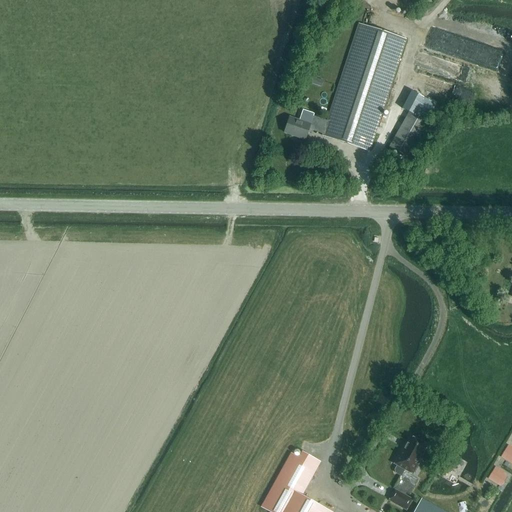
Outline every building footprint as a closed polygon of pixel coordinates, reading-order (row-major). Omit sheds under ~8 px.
[(406,40),(358,24),(327,121),(312,116),(310,125),(289,118),(284,133),(305,140),(309,129),(323,134),(322,136),(370,151),(406,40)] [(314,84),(316,78),(308,75),(306,82),(314,84)] [(426,93),(421,104),(415,101),(389,147),(407,158),(434,112),(440,101),(426,93)] [(478,108),(489,109),(491,97),(480,96),(478,108)] [(423,456),(422,455),(427,445),(410,435),(406,443),(404,442),(392,463),(396,466),(394,470),(395,473),(401,477),(404,470),(412,475),(423,456)] [(510,462),(511,458),(511,447),(508,445),(501,457),(510,462)] [(329,511),(301,496),(320,462),(301,452),(298,457),(291,453),(261,507),(269,511),(329,511)] [(448,453),(443,463),(455,470),(460,460),(448,453)] [(504,472),(495,467),(488,478),(497,484),(504,472)] [(413,499),(394,489),(388,501),(406,511),(413,499)] [(414,511),(443,511),(422,499),(414,511)]
